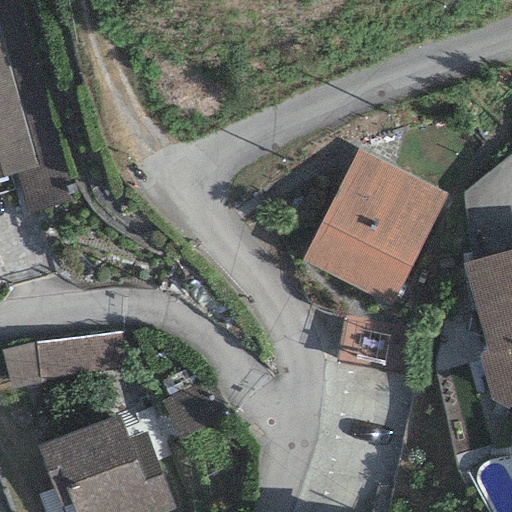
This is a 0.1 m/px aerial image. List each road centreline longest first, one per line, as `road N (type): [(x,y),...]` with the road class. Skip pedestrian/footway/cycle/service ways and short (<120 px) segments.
road 1 (residential): [(511,34),(231,146),(198,175),(203,216),(288,334),(297,371),(292,430)]
road 2 (residential): [(292,430),(211,339),(181,320),(120,305),(0,317)]
